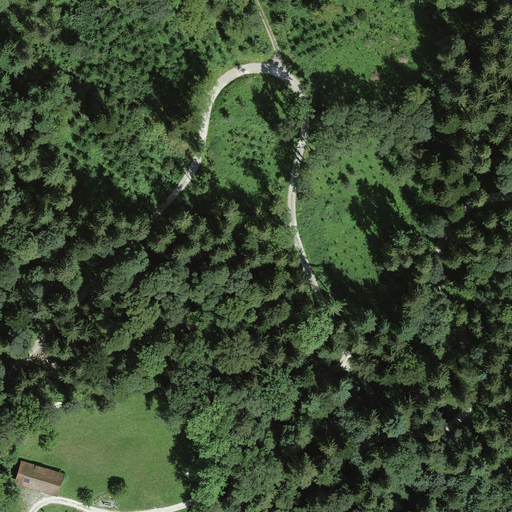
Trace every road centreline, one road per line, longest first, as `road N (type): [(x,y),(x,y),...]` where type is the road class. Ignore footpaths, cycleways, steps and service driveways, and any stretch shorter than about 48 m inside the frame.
road 1 (track): [(511,195),(471,204),(448,220),(438,249),(474,383),(459,418),(425,432),(397,427),(348,354),(306,260),(291,207),(305,131),(302,95),(278,65),(255,0)]
road 2 (track): [(278,65),(230,71),(209,93),(193,165),(0,381)]
road 3 (track): [(138,511),(185,503),(213,484),(348,354)]
